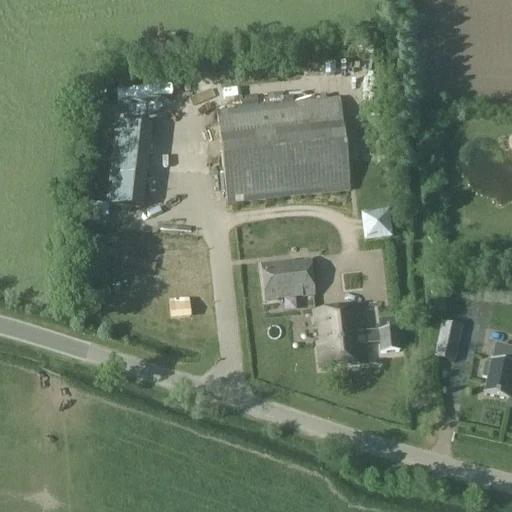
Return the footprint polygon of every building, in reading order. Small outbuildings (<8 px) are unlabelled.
[(339,99),(215,113),(227,208),(243,207),(324,196),(349,192),(339,99)] [(123,121),(102,124),(104,142),(126,139),(123,121)] [(213,175),(180,173),(176,242),(209,244),(213,175)] [(117,192),(113,216),(132,219),(130,229),(143,231),(149,197),(117,192)] [(171,251),(168,276),(181,278),(180,286),(201,289),(206,256),(171,251)] [(294,266),(294,264),(261,267),(265,302),(277,301),(276,291),(300,289),(301,298),(313,297),(309,262),(305,262),(306,265),(294,266)] [(218,289),(237,286),(235,274),(216,277),(218,289)] [(364,365),(358,311),(315,316),(321,370),(364,365)] [(438,336),(433,360),(454,364),(459,340),(438,336)] [(508,398),(511,380),(511,351),(495,347),(492,362),(491,362),(490,366),(484,365),(481,379),(487,380),(483,397),(507,402),(508,398)]
